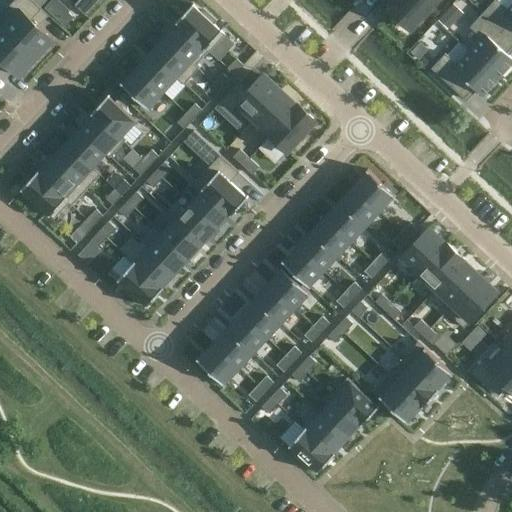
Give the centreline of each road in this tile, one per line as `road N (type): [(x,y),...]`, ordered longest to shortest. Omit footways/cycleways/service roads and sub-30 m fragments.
road 1 (residential): [(155,351),(362,126)]
road 2 (residential): [(155,351),(325,511)]
road 3 (residential): [(0,206),(155,351)]
road 4 (residential): [(0,151),(141,0)]
road 5 (residential): [(511,267),(362,126)]
road 6 (residential): [(362,126),(227,0)]
